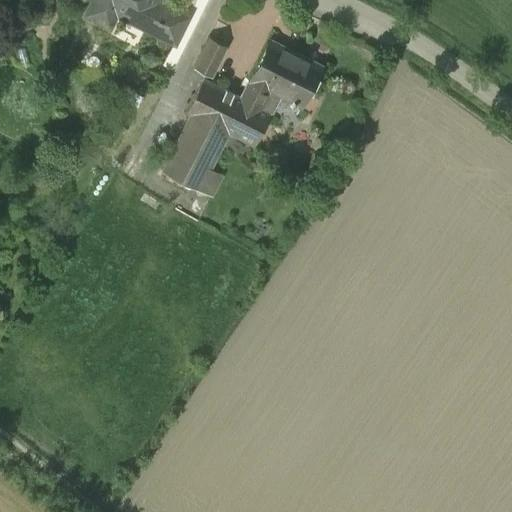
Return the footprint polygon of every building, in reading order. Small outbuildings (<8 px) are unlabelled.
[(157,0),(93,0),(87,14),(106,23),(114,7),(161,31),(172,10),(157,2),(157,0)] [(161,31),(160,34),(174,42),(186,17),(172,10),(161,31)] [(209,37),(193,67),(211,76),(227,46),(209,37)] [(322,67),(269,40),(250,78),(250,79),(270,89),(302,105),(322,67)] [(241,97),(203,77),(186,111),(191,114),(228,132),(254,145),(271,112),(241,97)] [(270,89),(250,79),(241,97),(258,105),(260,102),(263,103),(270,89)] [(228,132),(191,114),(162,171),(211,195),(222,174),(209,168),(228,132)]
